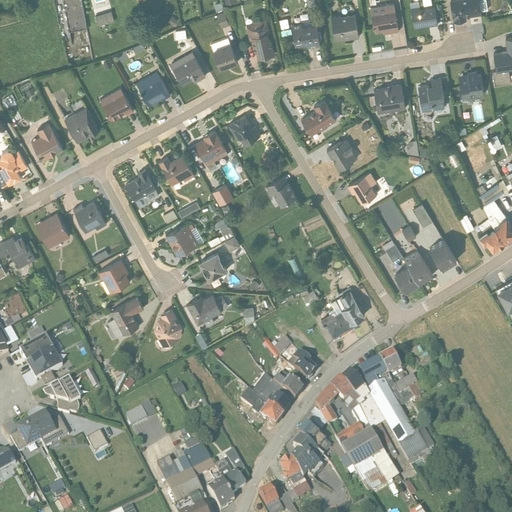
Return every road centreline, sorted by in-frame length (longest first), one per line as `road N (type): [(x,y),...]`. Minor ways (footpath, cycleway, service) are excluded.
road 1 (residential): [(399,325),(253,87)]
road 2 (residential): [(245,511),(288,420),(338,366),(399,325)]
road 3 (residential): [(253,87),(461,45)]
road 4 (residential): [(95,168),(253,87)]
road 5 (residential): [(95,168),(163,288)]
road 6 (residential): [(399,325),(511,254)]
